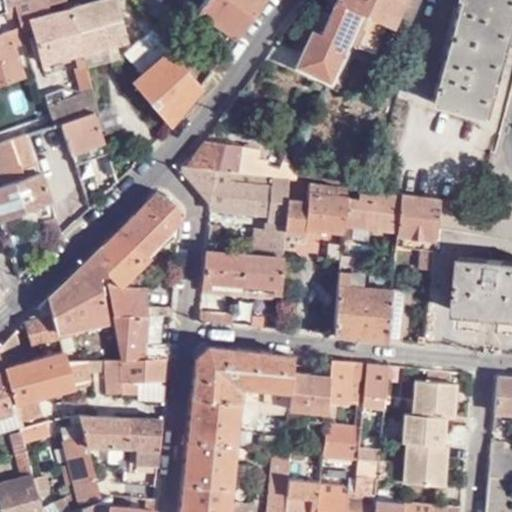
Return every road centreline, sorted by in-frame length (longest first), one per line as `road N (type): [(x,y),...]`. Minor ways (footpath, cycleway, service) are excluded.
road 1 (residential): [(484,364),(184,333)]
road 2 (secondary): [(160,168),(288,0)]
road 3 (secondary): [(18,301),(160,168)]
road 4 (residential): [(184,333),(166,511)]
road 5 (residential): [(160,168),(193,217),(184,333)]
road 6 (residential): [(484,364),(469,511)]
